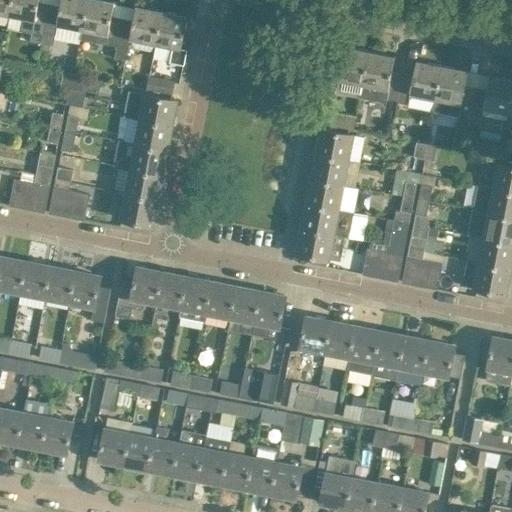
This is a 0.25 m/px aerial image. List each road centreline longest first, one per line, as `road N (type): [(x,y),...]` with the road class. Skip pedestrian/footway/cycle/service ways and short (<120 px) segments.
road 1 (residential): [(511,326),(161,261)]
road 2 (residential): [(161,261),(214,0)]
road 3 (unclassified): [(511,31),(330,0)]
road 4 (residential): [(161,261),(0,223)]
